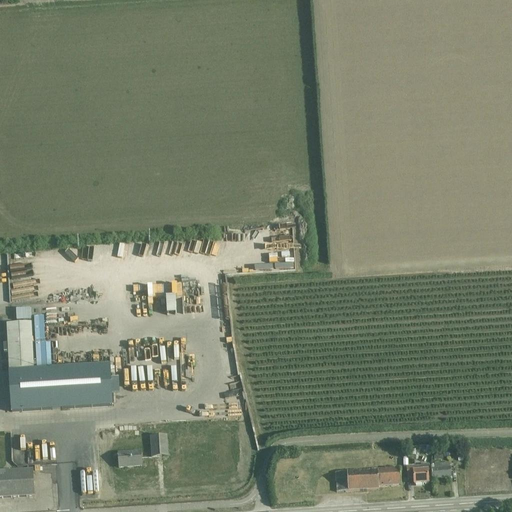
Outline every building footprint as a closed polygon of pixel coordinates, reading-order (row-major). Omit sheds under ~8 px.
[(167,292),(167,310),(177,310),(176,292),(167,292)] [(109,297),(109,310),(120,310),(119,297),(109,297)] [(33,366),(36,366),(36,363),(33,363),(31,323),(26,323),(26,321),(31,321),(30,309),(16,310),(16,322),(23,321),(24,323),(6,324),(7,344),(3,345),(4,352),(8,352),(9,370),(33,369),(33,366)] [(44,313),(34,313),(34,337),(44,337),(44,313)] [(112,407),(109,366),(9,372),(12,413),(112,407)] [(26,444),(23,432),(18,433),(21,445),(26,444)] [(166,437),(150,438),(152,458),(168,457),(166,437)] [(140,453),(118,454),(119,468),(141,467),(140,453)] [(450,478),(448,464),(430,465),(432,480),(450,478)] [(429,472),(429,466),(406,467),(407,481),(414,480),(414,485),(428,484),(427,472),(429,472)] [(401,486),(400,478),(400,470),(392,470),(392,468),(384,468),(384,471),(335,474),(336,493),(379,490),(378,488),(401,486)] [(0,498),(34,497),(33,471),(0,472),(0,498)] [(433,482),(433,497),(453,496),(451,480),(433,482)]
